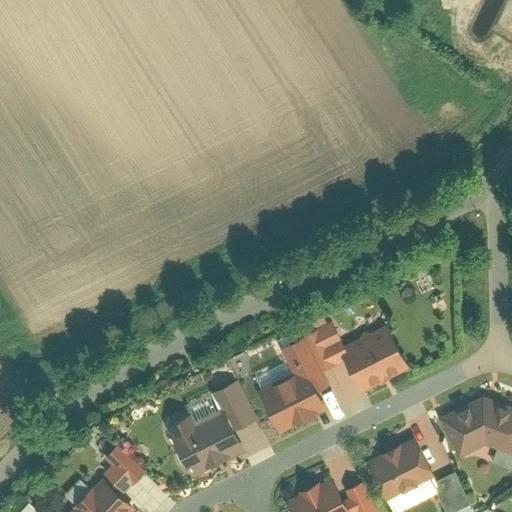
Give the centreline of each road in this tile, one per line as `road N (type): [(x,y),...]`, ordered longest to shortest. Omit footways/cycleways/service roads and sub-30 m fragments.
road 1 (residential): [(0,466),(163,353),(497,184)]
road 2 (residential): [(500,355),(245,476)]
road 3 (residential): [(500,355),(497,184)]
